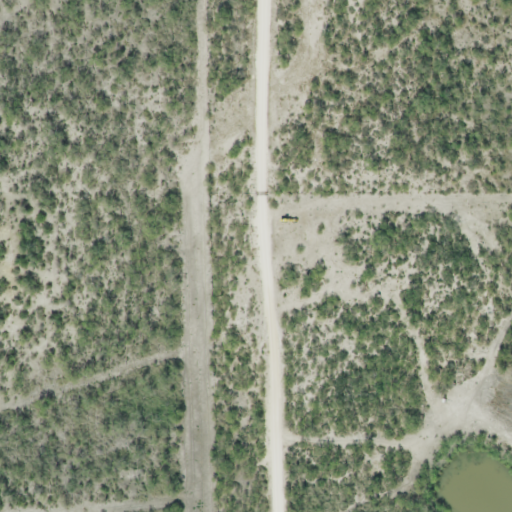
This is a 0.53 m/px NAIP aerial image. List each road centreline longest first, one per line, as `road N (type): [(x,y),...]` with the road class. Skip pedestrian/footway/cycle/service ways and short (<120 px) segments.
road 1 (track): [(275,511),(263,197)]
road 2 (track): [(263,197),(511,202)]
road 3 (residential): [(263,197),(263,0)]
